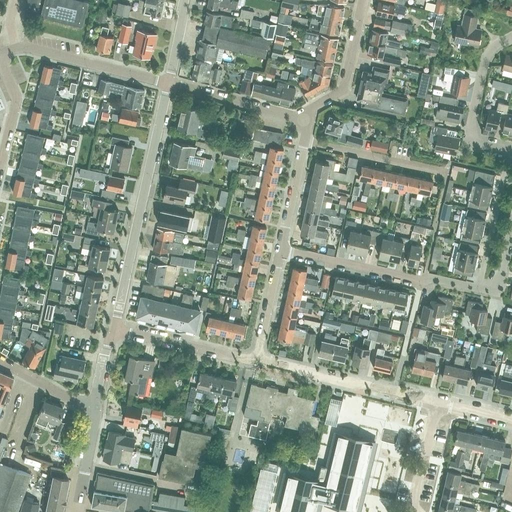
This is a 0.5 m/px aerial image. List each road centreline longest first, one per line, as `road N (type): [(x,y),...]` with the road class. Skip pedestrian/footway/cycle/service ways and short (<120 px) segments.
road 1 (tertiary): [(111,329),(167,82)]
road 2 (residential): [(435,403),(253,363)]
road 3 (residential): [(167,82),(25,48),(0,53)]
road 4 (residential): [(511,152),(478,144),(470,132),(484,58),(511,35)]
road 5 (residential): [(426,276),(420,282),(278,251)]
road 6 (residential): [(253,363),(111,329)]
road 7 (unclassified): [(307,121),(167,82)]
road 8 (residential): [(445,172),(303,143)]
road 9 (residential): [(307,121),(309,109),(344,87),(363,0)]
road 10 (residential): [(426,276),(495,286),(511,231)]
